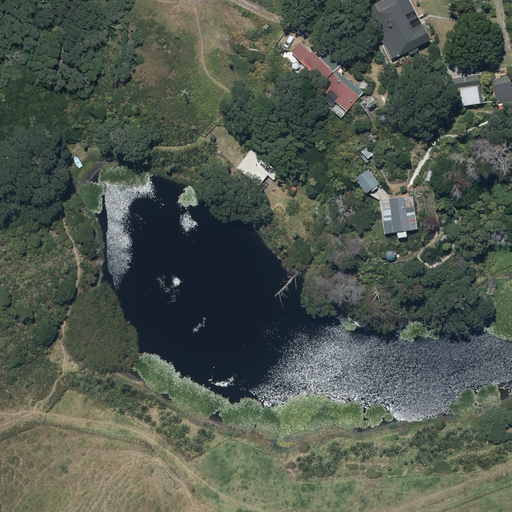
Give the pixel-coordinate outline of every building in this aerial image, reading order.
[(430,42),(408,0),(386,0),(366,10),(392,61),(430,42)] [(333,103),(347,113),(359,98),(338,80),(311,52),(309,54),(299,44),(290,53),(300,63),(302,62),(329,91),(338,98),(333,103)] [(456,108),(481,105),(476,64),(446,68),(449,93),(454,92),(456,108)] [(511,95),(508,77),(490,81),(496,107),(511,103),(511,95)] [(368,145),(359,154),(368,164),(378,156),(368,145)] [(234,170),(257,189),(267,177),(274,182),(281,173),(251,149),(234,170)] [(379,185),(367,171),(354,182),(365,197),(379,185)] [(379,203),(384,236),(417,232),(412,199),(379,203)]
